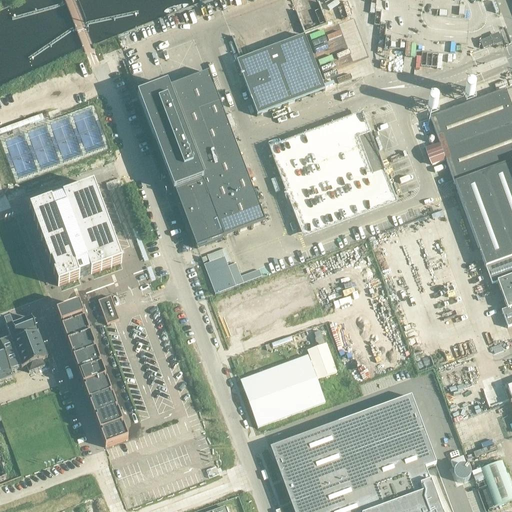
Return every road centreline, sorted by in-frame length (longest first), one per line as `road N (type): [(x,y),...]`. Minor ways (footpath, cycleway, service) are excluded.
road 1 (unclassified): [(95,66),(171,261)]
road 2 (unclassified): [(171,261),(228,414)]
road 3 (unclassified): [(171,261),(38,307)]
road 4 (unclassified): [(228,414),(96,462)]
